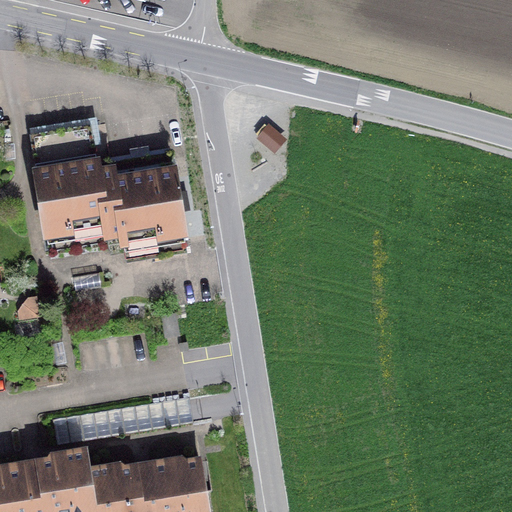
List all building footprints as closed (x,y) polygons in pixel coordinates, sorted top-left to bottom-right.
[(30,136),(50,255),(123,243),(111,169),(98,171),(90,126),(30,136)] [(170,153),(110,163),(111,169),(123,243),(126,263),(186,253),(170,153)] [(18,312),(19,319),(38,316),(35,297),(28,298),(18,312)] [(162,316),(165,338),(179,336),(176,314),(162,316)] [(94,511),(88,472),(89,472),(85,452),(50,458),(51,461),(37,464),(38,471),(24,473),(23,466),(0,469),(0,511),(94,511)] [(88,472),(94,511),(207,511),(200,461),(183,464),(182,460),(150,465),(151,473),(137,475),(136,468),(122,470),(121,466),(89,472),(88,472)]
